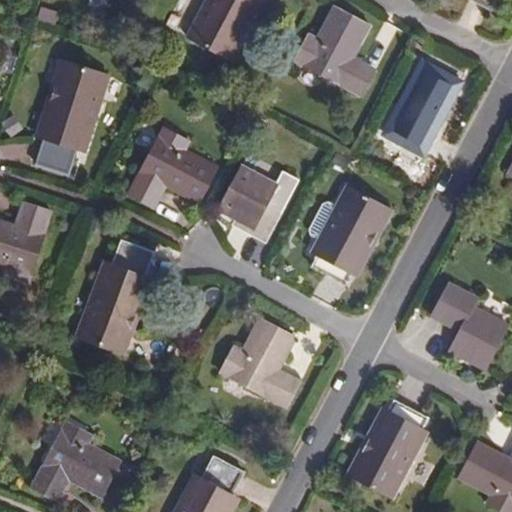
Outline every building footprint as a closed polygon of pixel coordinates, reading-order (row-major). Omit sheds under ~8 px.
[(209,0),(190,37),(235,60),(247,37),(241,33),(258,0),(209,0)] [(352,56),(369,23),(334,5),(317,37),(307,33),(294,59),(361,94),(375,68),(352,56)] [(89,149),(113,73),(65,57),(57,83),(62,85),(45,135),(48,136),(40,160),(73,171),(81,147),(89,149)] [(421,149),(457,81),(421,63),(385,130),(421,149)] [(185,147),(191,138),(164,125),(130,191),(156,205),(167,183),(200,200),(218,165),(185,147)] [(264,240),(295,181),(282,174),(277,185),(241,166),(218,209),(253,228),(251,233),(264,240)] [(377,232),(390,208),(345,184),(310,251),(315,254),(309,264),(344,282),(372,229),(377,232)] [(30,282),(53,211),(25,202),(17,225),(0,219),(0,261),(5,264),(2,273),(30,282)] [(143,272),(153,249),(121,236),(111,262),(104,259),(74,333),(120,352),(131,327),(125,324),(145,276),(143,272)] [(487,369),(511,325),(474,307),(478,299),(451,284),(435,315),(462,330),(451,349),(487,369)] [(276,368),(293,335),(258,316),(241,349),(231,344),(219,370),(285,405),(298,380),(276,368)] [(395,497),(431,431),(425,428),(431,416),(397,398),(370,451),(365,449),(351,474),(395,497)] [(101,496),(120,461),(88,444),(92,435),(66,422),(31,488),(57,501),(69,480),(101,496)] [(511,511),(511,457),(479,440),(462,475),(494,493),(490,501),(511,511)] [(230,492),(242,469),(213,454),(200,476),(193,473),(172,511),(222,511),(232,494),(230,492)]
